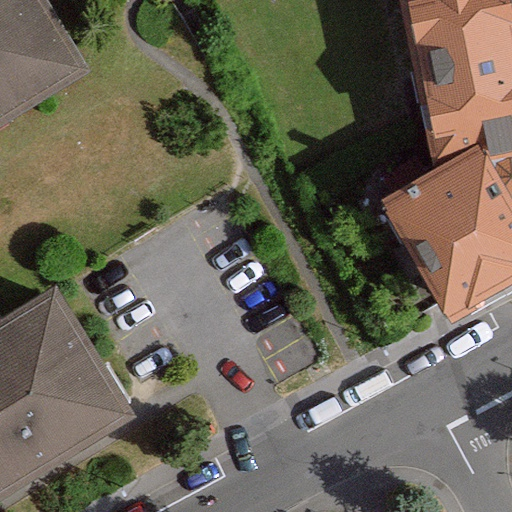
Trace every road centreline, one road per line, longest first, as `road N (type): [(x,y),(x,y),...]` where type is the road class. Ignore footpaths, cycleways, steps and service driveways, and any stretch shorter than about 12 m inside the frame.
road 1 (residential): [(224,511),(434,396)]
road 2 (residential): [(494,511),(434,396)]
